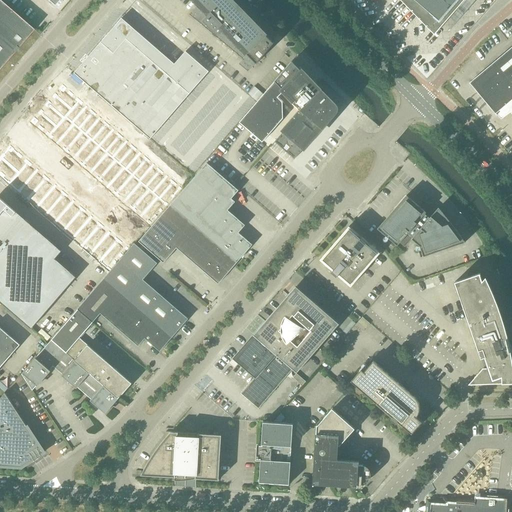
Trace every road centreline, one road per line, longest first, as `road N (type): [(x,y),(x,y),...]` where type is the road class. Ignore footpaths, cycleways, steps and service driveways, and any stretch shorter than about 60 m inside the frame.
road 1 (unclassified): [(354,511),(122,500)]
road 2 (unknown): [(155,0),(247,79),(262,71),(278,43),(236,0)]
road 3 (unclassified): [(511,410),(460,412),(362,511)]
road 4 (unknown): [(451,422),(365,343),(331,372)]
road 5 (unknown): [(411,298),(469,273),(484,276),(511,349)]
road 6 (unclassified): [(231,299),(129,415)]
road 7 (unclassified): [(147,428),(247,313)]
road 8 (unclassified): [(247,313),(346,198)]
road 9 (unclassified): [(331,185),(231,299)]
road 10 (unclassified): [(418,102),(319,0)]
road 11 (unclassified): [(511,202),(418,102)]
road 12 (unknown): [(229,506),(229,439),(177,393)]
road 13 (unclassified): [(418,102),(511,7)]
road 14 (unclassified): [(129,415),(28,493)]
